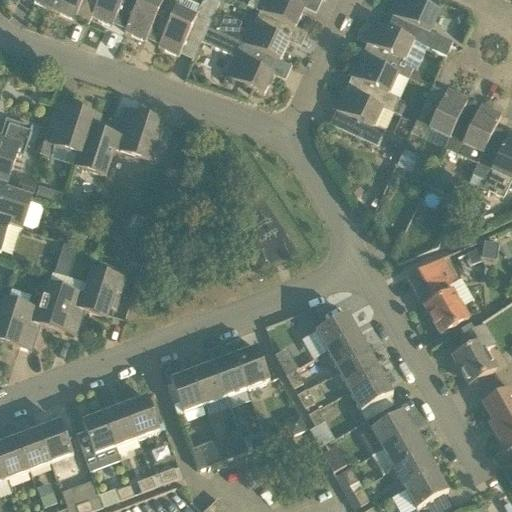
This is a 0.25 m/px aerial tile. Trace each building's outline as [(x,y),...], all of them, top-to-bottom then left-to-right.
[(54,13),(60,0),(34,0),(33,4),(54,13)] [(87,28),(100,0),(60,0),(54,13),(74,22),(83,0),(84,0),(97,6),(87,28)] [(134,12),(139,0),(100,0),(87,28),(88,28),(92,19),(112,28),(122,6),(134,12)] [(180,0),(179,0),(163,0),(162,3),(156,0),(139,0),(134,12),(124,34),(145,43),(155,21),(168,27),(180,0)] [(214,16),(221,0),(209,0),(207,4),(203,5),(200,9),(180,0),(168,27),(158,49),(179,59),(189,36),(201,42),(191,64),(192,65),(214,16)] [(262,0),(257,13),(260,15),(307,36),(307,35),(295,30),(304,10),(296,6),(299,0),(262,0)] [(423,49),(446,60),(448,54),(453,45),(430,34),(439,15),(406,0),(398,0),(391,18),(413,28),(411,33),(406,30),(402,38),(414,44),(424,48),(423,49)] [(217,35),(241,46),(291,70),(291,69),(279,63),(289,43),(281,40),(287,27),(306,36),(307,36),(260,15),(254,28),(250,26),(246,34),(238,31),(241,25),(225,18),(217,35)] [(403,67),(414,44),(402,38),(374,26),(364,46),(388,57),(386,62),(379,58),(376,66),(408,81),(413,72),(403,67)] [(291,70),(241,46),(241,47),(245,49),(239,61),(235,59),(225,80),(264,98),(273,77),(265,73),(271,61),(291,70)] [(375,67),(359,59),(349,80),(371,90),(365,103),(381,111),(383,112),(393,116),(393,115),(399,102),(390,98),(398,78),(408,82),(408,81),(376,66),(375,67)] [(206,78),(202,66),(191,70),(195,82),(206,78)] [(450,140),(457,125),(467,103),(433,87),(431,92),(415,126),(411,135),(425,142),(430,131),(449,140),(450,140)] [(384,135),(375,130),(383,112),(381,111),(365,103),(343,92),(334,113),(358,124),(356,129),(350,126),(346,134),(328,126),(327,127),(377,150),(384,135)] [(96,132),(100,120),(56,106),(47,132),(40,156),(46,158),(50,160),(50,161),(73,168),(78,155),(83,157),(91,132),(96,133),(96,132)] [(486,151),(501,118),(480,109),(470,131),(457,125),(450,140),(449,140),(444,151),(457,157),(477,166),(482,155),(482,156),(485,150),(486,151)] [(127,142),(135,116),(122,112),(114,138),(96,132),(96,133),(91,132),(83,157),(78,155),(73,168),(105,178),(113,153),(117,154),(121,141),(127,142)] [(161,168),(172,135),(160,132),(162,125),(135,116),(127,142),(121,141),(117,154),(161,168)] [(400,120),(393,136),(406,142),(413,126),(400,120)] [(0,185),(7,188),(16,157),(22,159),(30,134),(9,127),(5,139),(0,136),(0,185)] [(503,202),(511,181),(511,136),(509,135),(499,157),(486,151),(485,150),(482,156),(482,155),(477,166),(471,177),(486,184),(483,192),(503,202)] [(36,186),(21,181),(17,194),(32,199),(36,186)] [(37,230),(42,213),(40,208),(29,205),(30,200),(5,192),(7,188),(0,185),(0,220),(9,224),(8,229),(19,233),(20,233),(21,229),(32,232),(37,230)] [(50,194),(47,206),(59,209),(62,198),(50,194)] [(85,207),(82,217),(92,220),(95,210),(85,207)] [(11,257),(19,233),(8,229),(9,224),(0,220),(0,254),(11,257)] [(141,272),(146,256),(134,252),(129,268),(141,272)] [(449,288),(455,284),(442,261),(407,281),(441,338),(469,322),(461,309),(449,288)] [(115,312),(125,283),(92,272),(88,287),(84,299),(81,298),(77,311),(72,310),(63,336),(75,340),(84,313),(107,321),(109,315),(111,310),(115,312)] [(84,299),(88,287),(53,276),(48,288),(48,287),(40,312),(36,311),(32,325),(27,324),(18,350),(31,354),(39,328),(63,336),(72,310),(77,311),(81,298),(84,299)] [(32,325),(36,311),(4,301),(0,312),(0,344),(18,350),(27,324),(32,325)] [(327,356),(358,338),(347,317),(322,331),(315,335),(327,356)] [(469,388),(495,373),(484,353),(495,346),(484,327),(461,340),(468,352),(453,360),(469,388)] [(338,375),(369,358),(358,338),(327,356),(338,375)] [(247,393),(269,385),(257,351),(234,360),(247,393)] [(282,372),(291,366),(284,353),(274,358),(282,372)] [(349,395),(381,377),(369,358),(338,375),(349,395)] [(226,401),(247,393),(234,360),(214,367),(226,401)] [(205,409),(226,401),(214,367),(192,375),(205,409)] [(293,392),(303,387),(295,373),(286,379),(293,392)] [(183,417),(205,409),(192,375),(170,384),(183,417)] [(361,416),(392,398),(381,377),(349,395),(361,416)] [(505,452),(511,448),(511,394),(510,391),(483,406),(494,424),(490,426),(505,452)] [(305,412),(314,407),(307,393),(297,399),(305,412)] [(137,443),(159,435),(147,401),(125,409),(137,443)] [(116,451),(137,443),(125,409),(104,417),(116,451)] [(366,424),(371,433),(382,453),(413,435),(402,415),(398,417),(393,409),(366,424)] [(316,432),(317,431),(325,426),(322,421),(318,413),(308,418),(314,429),(316,432)] [(85,463),(94,459),(116,451),(104,417),(82,426),(85,435),(76,438),(85,463)] [(51,467),(72,459),(60,425),(38,434),(51,467)] [(276,445),(290,440),(286,429),(272,435),(276,445)] [(29,475),(31,475),(49,468),(51,467),(38,434),(17,442),(29,475)] [(383,478),(394,472),(424,454),(413,435),(382,453),(372,458),(383,478)] [(254,453),(268,448),(264,438),(250,443),(254,453)] [(0,461),(8,483),(9,483),(27,476),(29,475),(17,442),(0,447),(0,461)] [(233,461),(247,456),(243,446),(229,451),(233,461)] [(207,459),(211,469),(225,464),(221,454),(207,459)] [(405,492),(436,474),(424,454),(394,472),(405,492)] [(0,486),(8,483),(0,461),(0,486)] [(351,471),(341,477),(349,490),(358,484),(351,471)] [(163,488),(177,482),(173,472),(159,477),(163,488)] [(416,511),(419,511),(448,496),(436,474),(405,492),(416,511)] [(141,495),(155,490),(152,480),(138,485),(141,495)] [(130,488),(116,494),(120,503),(134,498),(130,488)] [(99,499),(95,490),(72,498),(70,492),(61,495),(68,511),(67,511),(97,511),(102,510),(98,500),(99,499)] [(360,510),(370,504),(362,491),(353,496),(360,510)] [(222,511),(225,510),(217,502),(207,511),(222,511)]
